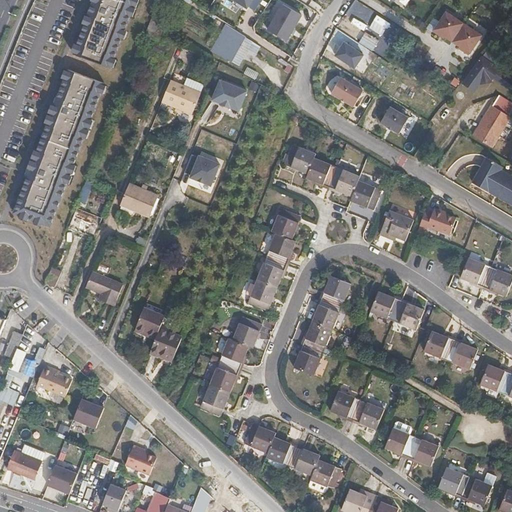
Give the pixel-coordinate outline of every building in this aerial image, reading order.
[(94,0),(93,3),(92,2),(88,16),(74,55),(110,69),(126,25),(135,0),(94,0)] [(287,40),(302,13),(283,2),(268,29),(287,40)] [(470,55),(483,36),(446,12),(434,31),(470,55)] [(350,18),(347,23),(362,31),(365,26),(350,18)] [(242,38),(232,32),(225,45),(235,51),(242,38)] [(372,52),(379,41),(366,32),(359,43),(372,52)] [(354,69),(363,55),(344,43),(335,56),(354,69)] [(511,93),(511,86),(479,66),(471,78),(463,93),(474,99),(479,90),(490,87),(492,84),(500,90),(511,96),(511,93)] [(64,192),(104,83),(68,70),(57,98),(54,105),(55,105),(47,125),(30,171),(28,170),(26,177),(28,178),(15,214),(51,227),(64,192)] [(183,76),(180,83),(198,90),(200,83),(183,76)] [(180,83),(167,78),(157,102),(187,115),(198,90),(180,83)] [(247,96),(250,88),(223,78),(215,97),(213,101),(222,104),(221,105),(231,110),(232,108),(240,112),(247,96)] [(363,91),(341,78),(332,94),(354,107),(363,91)] [(511,104),(498,95),(491,107),(507,117),(511,109),(511,104)] [(381,102),(376,112),(383,115),(388,105),(381,102)] [(399,134),(408,118),(390,107),(381,123),(399,134)] [(491,107),(473,137),(491,148),(509,118),(507,117),(491,107)] [(462,130),(453,143),(464,150),(472,137),(462,130)] [(472,142),(474,143),(490,153),(493,149),(491,148),(475,138),(472,142)] [(318,155),(319,152),(297,142),(289,163),(311,172),(318,155)] [(213,184),(221,161),(201,154),(193,176),(213,184)] [(511,168),(488,154),(472,182),(511,205),(511,168)] [(311,172),(310,175),(332,184),(340,164),(318,155),(311,172)] [(363,174),(340,164),(332,184),(355,194),(361,178),(363,174)] [(91,179),(89,178),(81,197),(86,200),(94,181),(91,179)] [(385,188),(361,178),(355,194),(353,198),(376,208),(385,188)] [(158,193),(130,182),(121,204),(149,215),(158,193)] [(278,229),(295,235),(304,212),(284,204),(274,227),(278,229)] [(408,238),(417,217),(392,207),(382,231),(390,234),(391,230),(408,238)] [(452,234),(458,217),(437,208),(436,211),(429,208),(422,225),(429,228),(431,225),(452,234)] [(76,211),(69,228),(93,238),(98,227),(91,224),(93,218),(76,211)] [(269,252),(289,260),(299,237),(295,235),(278,229),(269,252)] [(259,275),(279,283),(289,260),(269,252),(259,275)] [(485,286),(494,266),(472,257),(463,277),(485,286)] [(511,288),(511,273),(494,266),(485,286),(509,296),(511,288)] [(51,268),(45,283),(55,287),(61,272),(51,268)] [(93,270),(87,285),(102,292),(99,299),(115,305),(124,283),(93,270)] [(336,272),(326,295),(346,304),(355,280),(336,272)] [(270,306),(279,283),(259,275),(249,298),(270,306)] [(405,298),(383,288),(374,309),(397,319),(405,298)] [(346,304),(326,295),(316,318),(336,327),(346,304)] [(428,308),(405,298),(397,319),(420,328),(428,308)] [(165,319),(145,310),(135,334),(155,343),(161,330),(165,319)] [(249,344),(254,346),(263,323),(243,314),(233,337),(249,344)] [(336,327),(316,318),(306,341),(326,350),(336,327)] [(5,352),(14,356),(24,332),(15,329),(5,352)] [(450,359),(459,339),(436,329),(428,349),(450,359)] [(161,330),(155,343),(152,352),(173,361),(183,339),(161,330)] [(229,336),(220,358),(240,367),(249,344),(233,337),(229,336)] [(482,349),(459,339),(450,359),(473,370),(482,349)] [(317,372),(326,350),(306,341),(297,363),(317,372)] [(220,358),(210,381),(230,390),(240,367),(220,358)] [(506,392),(511,377),(511,370),(493,362),(484,382),(506,392)] [(46,369),(39,389),(65,399),(72,383),(53,375),(54,372),(46,369)] [(230,390),(210,381),(201,404),(221,412),(230,390)] [(332,407),(354,417),(363,397),(340,387),(332,407)] [(363,397),(354,417),(378,427),(386,407),(363,397)] [(97,428),(105,409),(83,400),(75,419),(97,428)] [(130,416),(127,426),(135,429),(138,419),(130,416)] [(244,439),(266,448),(273,433),(275,428),(252,418),(244,439)] [(386,445),(408,454),(417,434),(411,432),(413,427),(412,424),(400,419),(397,420),(386,445)] [(61,423),(59,431),(68,434),(71,426),(61,423)] [(266,448),(265,453),(288,463),(297,443),(273,433),(266,448)] [(417,434),(408,454),(431,464),(439,444),(417,434)] [(297,443),(288,463),(311,473),(318,456),(320,452),(297,443)] [(25,444),(22,452),(43,461),(46,453),(25,444)] [(22,452),(15,449),(7,468),(24,474),(24,472),(36,477),(43,461),(22,452)] [(73,464),(82,467),(87,452),(78,449),(73,464)] [(148,454),(137,449),(129,469),(153,478),(159,461),(148,456),(148,454)] [(311,473),(310,476),(333,486),(341,465),(318,456),(311,473)] [(109,468),(117,471),(120,462),(113,459),(109,468)] [(71,492),(79,473),(57,464),(49,483),(71,492)] [(440,486),(462,495),(471,475),(449,466),(440,486)] [(471,475),(462,495),(485,506),(494,486),(471,475)] [(162,511),(166,504),(168,498),(152,491),(153,489),(146,486),(143,494),(150,497),(151,496),(153,497),(147,511),(146,511),(162,511)] [(341,507),(353,511),(367,511),(376,493),(369,490),(367,493),(350,486),(341,507)] [(117,511),(121,511),(129,493),(114,487),(107,504),(112,506),(111,509),(117,511)] [(511,511),(511,488),(509,487),(500,508),(511,511)] [(207,511),(213,497),(201,488),(191,511),(207,511)] [(376,493),(367,511),(396,511),(399,506),(382,499),(384,496),(376,493)]
